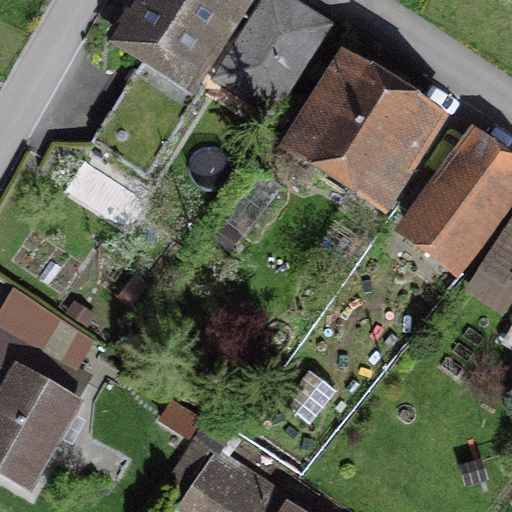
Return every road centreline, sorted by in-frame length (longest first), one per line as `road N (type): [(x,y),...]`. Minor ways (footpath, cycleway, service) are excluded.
road 1 (residential): [(346,0),(511,106)]
road 2 (residential): [(0,146),(82,0)]
